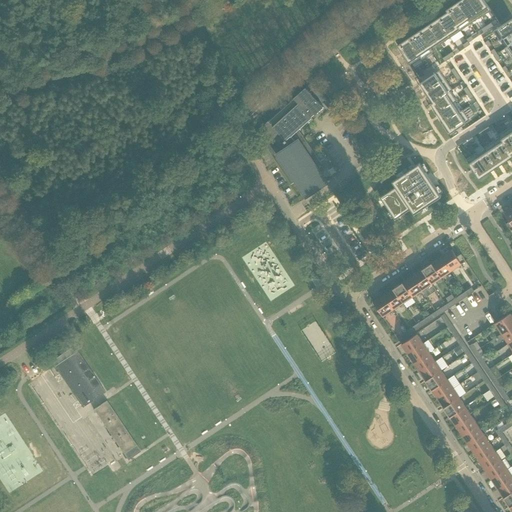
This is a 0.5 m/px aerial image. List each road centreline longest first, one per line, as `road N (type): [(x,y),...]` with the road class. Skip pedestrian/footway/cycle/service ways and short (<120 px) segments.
road 1 (residential): [(351,295),(489,511)]
road 2 (residential): [(266,183),(82,307)]
road 3 (unclassified): [(191,0),(120,48),(0,84)]
road 4 (residential): [(505,109),(439,157),(468,215)]
road 5 (residential): [(266,183),(339,291),(351,295)]
road 6 (residential): [(468,215),(351,295)]
road 7 (unclassified): [(82,307),(0,201)]
